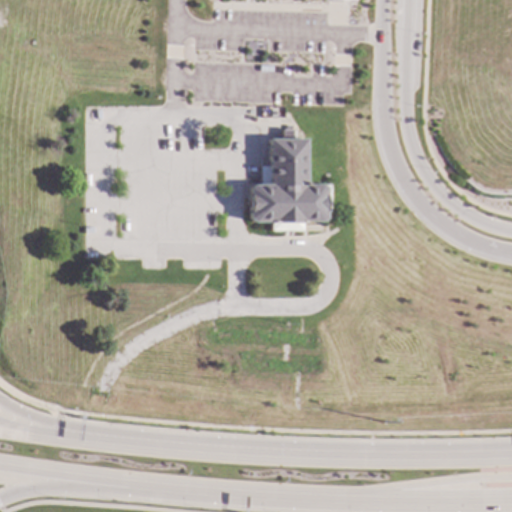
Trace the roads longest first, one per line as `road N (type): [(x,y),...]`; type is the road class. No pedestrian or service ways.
road 1 (primary): [(511,454),(278,454),(67,435)]
road 2 (primary): [(138,485),(296,500),(511,500)]
road 3 (tertiary): [(381,0),(384,127),(400,174),(442,226),(511,254)]
road 4 (tertiary): [(511,232),(461,214),(420,168),(404,116),(404,0)]
road 5 (primary): [(350,502),(398,488),(511,478)]
road 6 (primary): [(0,463),(138,485)]
road 7 (motorway): [(0,496),(138,485)]
